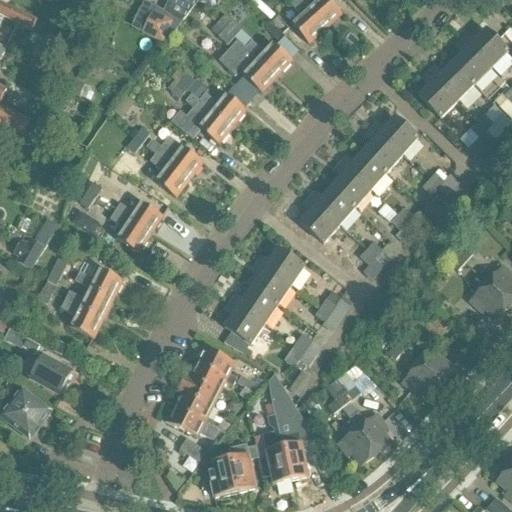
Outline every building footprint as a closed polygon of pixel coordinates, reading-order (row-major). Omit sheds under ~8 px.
[(0,0),(0,17),(32,33),(37,22),(1,5),(1,4),(0,3),(0,0)] [(169,0),(163,13),(183,24),(200,0),(169,0)] [(254,0),(251,3),(271,22),(275,17),(257,0),(254,0)] [(290,7),(299,17),(290,25),(309,47),(325,32),(297,0),(290,7)] [(297,0),(325,32),(342,17),(327,0),(297,0)] [(252,44),(224,18),(218,24),(277,80),(292,63),(271,44),(262,53),(252,44)] [(271,25),(285,39),(291,33),(277,19),(271,25)] [(241,70),(244,73),(240,76),(261,96),(277,80),(218,24),(210,33),(227,49),(234,41),(237,44),(219,63),(234,77),(241,70)] [(285,39),(271,25),(265,31),(279,45),(285,39)] [(476,43),(472,39),(466,45),(492,72),(509,55),(486,32),(476,43)] [(459,52),(462,56),(452,65),(475,89),(492,72),(466,45),(459,52)] [(442,75),(439,72),(432,79),(459,106),(475,89),(452,65),(442,75)] [(187,93),(192,97),(232,130),(246,113),(224,95),(216,104),(206,96),(208,94),(179,70),(171,80),(174,83),(186,93),(187,93)] [(86,86),(62,76),(56,90),(84,102),(89,89),(86,87),(86,86)] [(425,85),(429,89),(419,99),(442,122),(459,106),(432,79),(425,85)] [(167,91),(171,95),(170,96),(179,103),(186,93),(174,83),(167,91)] [(500,96),(502,97),(495,104),(511,122),(511,91),(510,93),(503,85),(500,89),(504,92),(500,96)] [(172,126),(193,143),(201,134),(218,148),(232,130),(192,97),(186,105),(194,111),(187,119),(181,115),(172,126)] [(0,127),(23,138),(31,121),(0,106),(0,127)] [(484,118),(470,132),(478,140),(481,137),(482,139),(487,134),(493,128),(484,118)] [(385,131),(381,128),(375,134),(403,159),(419,142),(395,120),(385,131)] [(134,141),(143,147),(150,137),(142,131),(134,141)] [(369,142),(372,145),(363,155),(388,177),(403,159),(375,134),(369,142)] [(478,140),(468,151),(478,161),(496,143),(487,134),(482,139),(481,137),(478,140)] [(162,149),(153,142),(147,150),(189,183),(203,165),(169,139),(162,149)] [(143,147),(134,141),(127,151),(135,157),(143,147)] [(150,165),(161,173),(153,183),(176,200),(189,183),(147,150),(156,157),(150,165)] [(354,166),(350,162),(344,169),(372,195),(388,177),(363,155),(354,166)] [(337,177),(341,180),(332,190),(356,212),(372,195),(344,169),(337,177)] [(439,172),(428,184),(438,193),(446,201),(460,186),(450,177),(447,180),(439,172)] [(428,184),(422,191),(432,200),(438,193),(428,184)] [(86,195),(95,201),(102,191),(93,185),(86,195)] [(322,201),(319,197),(312,204),(340,230),(356,212),(332,190),(322,201)] [(95,201),(86,195),(79,207),(88,213),(95,201)] [(132,214),(121,206),(115,215),(150,238),(163,219),(139,203),(132,214)] [(306,211),(310,215),(300,225),(325,247),(340,230),(312,204),(306,211)] [(407,227),(398,218),(385,207),(378,215),(399,234),(395,239),(404,247),(415,234),(407,227)] [(398,218),(407,227),(413,220),(404,211),(398,218)] [(100,246),(115,255),(121,245),(138,256),(150,238),(115,215),(110,222),(121,230),(115,240),(106,235),(100,246)] [(12,258),(18,261),(16,264),(32,273),(44,251),(29,242),(27,246),(21,242),(12,258)] [(381,254),(372,246),(366,253),(384,269),(396,256),(387,248),(381,254)] [(454,257),(465,267),(472,259),(461,249),(454,257)] [(270,264),(266,261),(261,269),(292,290),(306,271),(278,252),(270,264)] [(359,261),(369,269),(363,276),(371,284),(384,269),(366,253),(359,261)] [(465,267),(454,257),(447,265),(458,275),(465,267)] [(52,273),(63,278),(68,267),(57,262),(52,273)] [(494,279),(492,277),(484,285),(510,309),(511,306),(511,275),(503,267),(494,279)] [(255,277),(259,280),(251,291),(279,310),(292,290),(261,269),(255,277)] [(80,275),(75,284),(87,290),(113,303),(123,283),(97,270),(92,281),(80,275)] [(63,278),(52,273),(47,284),(57,289),(63,278)] [(469,305),(482,317),(486,312),(497,323),(510,309),(484,285),(478,292),(479,294),(469,305)] [(82,300),(70,294),(65,304),(103,323),(113,303),(87,290),(82,300)] [(52,295),(43,291),(37,302),(46,307),(52,295)] [(243,303),(239,300),(234,308),(265,330),(279,310),(251,291),(243,303)] [(341,300),(332,294),(321,310),(340,323),(352,306),(342,298),(341,300)] [(61,311),(73,318),(67,329),(93,342),(103,323),(65,304),(61,311)] [(225,331),(230,335),(223,346),(242,358),(249,347),(252,349),(265,330),(234,308),(229,315),(233,318),(225,331)] [(315,318),(325,325),(322,329),(332,336),(340,323),(321,310),(315,318)] [(394,346),(382,336),(381,338),(403,355),(404,354),(409,347),(401,340),(402,339),(401,338),(394,346)] [(293,349),(315,364),(323,351),(302,337),(293,349)] [(374,347),(396,364),(403,355),(381,338),(374,347)] [(40,346),(27,340),(23,350),(35,356),(40,346)] [(422,357),(417,364),(416,365),(443,387),(455,372),(443,363),(447,358),(433,347),(424,358),(422,357)] [(315,364),(293,349),(283,364),(294,371),(300,362),(311,370),(315,364)] [(236,367),(205,352),(198,367),(235,386),(238,381),(231,377),(236,367)] [(31,381),(59,396),(71,375),(43,359),(31,381)] [(402,386),(416,397),(420,392),(432,402),(443,387),(416,365),(410,374),(411,375),(402,386)] [(235,386),(198,367),(191,381),(221,396),(226,386),(233,389),(235,386)] [(364,424),(350,405),(361,396),(352,385),(358,380),(355,376),(360,372),(354,368),(325,390),(335,403),(341,411),(356,430),(364,424)] [(178,394),(182,397),(213,412),(214,412),(219,401),(222,402),(224,398),(221,396),(191,381),(186,378),(178,394)] [(236,387),(244,391),(245,391),(253,396),(259,388),(258,388),(241,378),(236,387)] [(269,386),(276,418),(291,484),(308,480),(301,447),(315,444),(309,434),(310,434),(275,378),(269,386)] [(245,391),(244,391),(239,398),(247,404),(253,396),(245,391)] [(16,397),(8,392),(3,399),(40,427),(50,414),(20,392),(16,397)] [(231,428),(222,423),(220,426),(213,423),(218,414),(214,412),(213,412),(182,397),(176,410),(213,430),(214,429),(216,430),(210,439),(217,445),(231,428)] [(0,403),(0,404),(7,409),(0,418),(30,440),(40,427),(3,399),(0,403)] [(242,409),(235,403),(229,411),(236,417),(242,409)] [(341,411),(335,403),(327,409),(333,417),(341,411)] [(213,430),(176,410),(169,425),(199,440),(204,430),(211,434),(213,430)] [(365,426),(364,424),(356,430),(377,458),(392,446),(383,434),(388,430),(377,416),(365,426)] [(267,459),(274,488),(291,484),(276,418),(267,420),(269,429),(273,432),(274,435),(254,440),(256,448),(255,448),(258,461),(267,459)] [(337,447),(348,461),(353,457),(362,469),(377,458),(356,430),(348,437),(349,438),(337,447)] [(187,442),(180,452),(201,466),(208,456),(187,442)] [(247,450),(247,447),(232,450),(234,461),(231,462),(239,495),(256,491),(250,463),(258,461),(255,448),(247,450)] [(207,467),(209,476),(211,486),(214,501),(239,495),(231,462),(212,466),(207,467)] [(511,504),(511,472),(509,470),(497,484),(508,494),(504,499),(511,504)] [(508,511),(497,501),(486,511),(508,511)]
